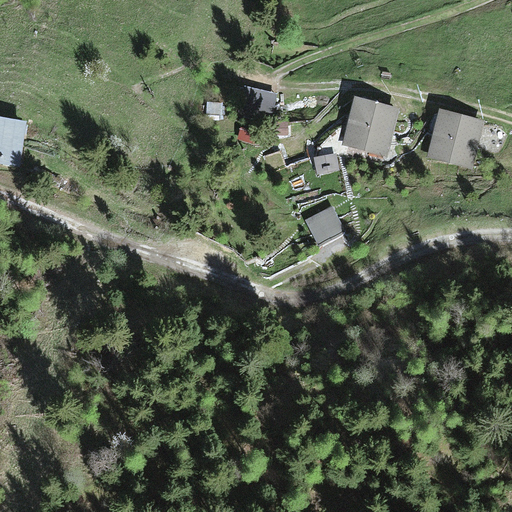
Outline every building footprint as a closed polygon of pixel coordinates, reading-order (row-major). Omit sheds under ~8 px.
[(398,115),(358,103),(344,148),(384,160),(398,115)] [(486,126),(441,112),(426,161),(471,174),(486,126)] [(28,129),(0,123),(0,169),(21,173),(28,129)] [(335,158),(312,163),(315,180),(338,176),(335,158)] [(331,211),(303,224),(316,251),(344,238),(331,211)]
